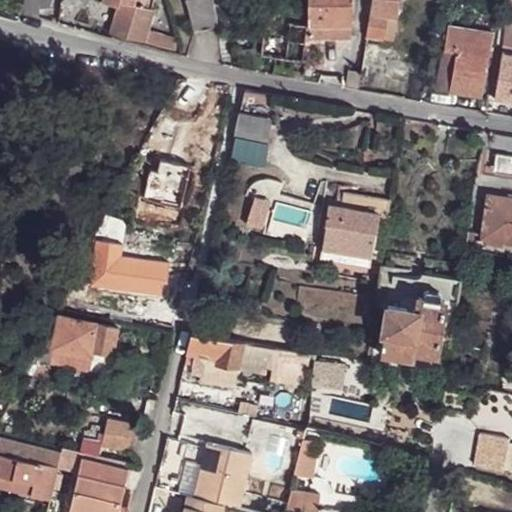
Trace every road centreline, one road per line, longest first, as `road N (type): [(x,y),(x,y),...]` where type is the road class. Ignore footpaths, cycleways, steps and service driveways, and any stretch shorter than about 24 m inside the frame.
road 1 (residential): [(0,20),(205,72),(511,125)]
road 2 (residential): [(139,511),(220,162)]
